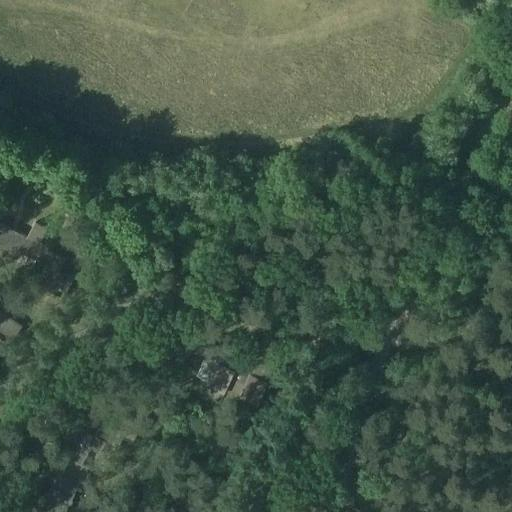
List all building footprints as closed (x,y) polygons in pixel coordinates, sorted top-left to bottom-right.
[(21,251),(28,237),(1,223),(0,225),(0,248),(18,258),(21,252),(21,251)] [(35,224),(28,237),(21,251),(21,252),(34,258),(36,260),(32,268),(43,274),(54,253),(47,250),(54,237),(45,232),(46,230),(35,224)] [(54,253),(43,274),(50,278),(44,288),(53,293),(53,295),(56,297),(57,295),(63,298),(74,277),(60,270),(66,259),(54,253)] [(11,347),(25,327),(0,309),(0,347),(4,342),(11,347)] [(202,340),(207,330),(196,324),(190,338),(183,334),(173,356),(185,361),(189,352),(191,354),(192,353),(204,359),(205,359),(212,345),(202,340)] [(173,356),(183,334),(171,329),(166,340),(152,333),(142,354),(148,357),(147,359),(151,361),(151,359),(161,364),(166,353),(173,356)] [(205,359),(204,359),(197,374),(208,380),(206,384),(223,391),(229,379),(239,358),(212,345),(205,359)] [(253,364),(239,358),(229,379),(244,386),(239,396),(256,404),(266,382),(272,385),(279,369),(268,363),(270,359),(258,353),(253,364)] [(91,420),(85,431),(105,442),(109,436),(120,442),(122,437),(132,442),(142,424),(121,412),(118,416),(110,412),(102,425),(91,420)] [(105,442),(85,431),(81,438),(69,431),(63,441),(73,447),(68,456),(82,464),(83,464),(82,464),(89,451),(89,452),(91,449),(99,454),(105,442)] [(89,467),(83,464),(82,464),(68,456),(53,483),(74,494),(89,467)] [(71,500),(74,494),(53,483),(46,496),(36,491),(29,503),(46,511),(50,511),(53,507),(62,511),(64,511),(69,503),(71,504),(73,501),(71,500)]
